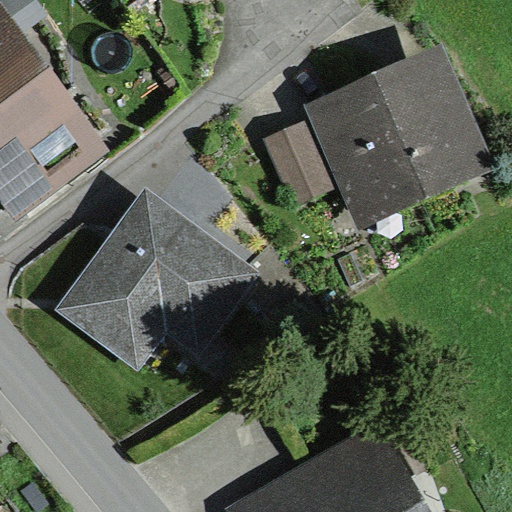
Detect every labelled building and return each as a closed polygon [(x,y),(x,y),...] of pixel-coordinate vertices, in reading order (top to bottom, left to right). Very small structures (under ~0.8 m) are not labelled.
[(63,117),(0,31),(0,179),(15,200),(69,160),(46,129),(63,117)] [(344,109),(356,137),(337,145),(359,195),(383,185),(389,198),(470,163),(431,72),(344,109)] [(272,144),(296,198),(323,187),(299,132),(272,144)] [(147,207),(71,309),(134,356),(173,304),(204,328),(242,278),(147,207)] [(247,511),(406,511),(367,444),(247,511)]
